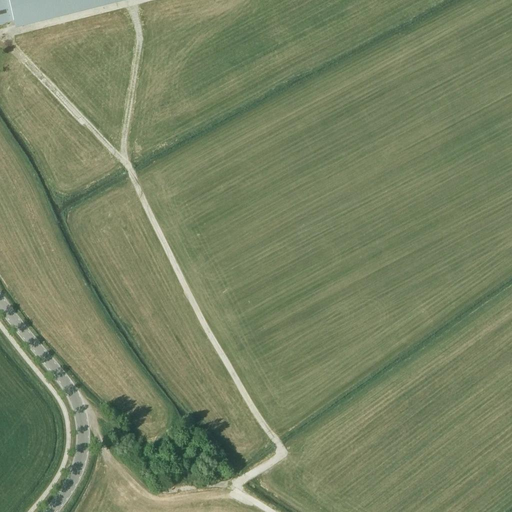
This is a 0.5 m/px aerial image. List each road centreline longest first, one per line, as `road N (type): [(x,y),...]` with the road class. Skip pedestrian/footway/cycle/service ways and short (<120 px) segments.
road 1 (track): [(22,60),(127,168),(206,330),(280,453),(234,487),(163,491),(117,428),(104,418),(81,419)]
road 2 (secondary): [(50,511),(78,466),(81,419),(59,375),(0,299)]
